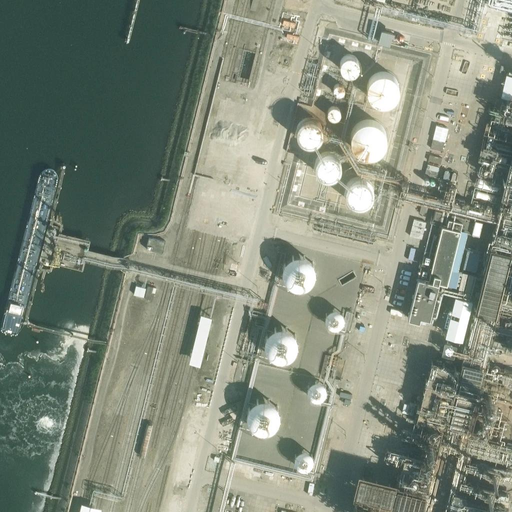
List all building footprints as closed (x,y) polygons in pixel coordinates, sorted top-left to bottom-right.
[(511,0),(474,0),(468,32),(493,37),(493,34),(511,38),(511,0)] [(244,45),(243,50),(237,74),(233,73),(230,83),(248,87),(257,48),(244,45)] [(360,62),(360,60),(360,58),(358,55),(356,53),(354,53),(350,52),(347,53),(344,55),(343,57),(342,58),(342,62),(342,66),(345,68),(346,70),(348,71),(351,71),(354,71),(356,70),(357,69),(360,66),(360,62)] [(399,85),(399,82),(398,79),(396,77),(395,75),(393,73),(390,71),(388,70),(384,69),(381,70),(378,71),(375,72),(373,74),(371,76),(369,79),(368,82),(368,85),(368,87),(369,91),(370,93),(372,96),(375,98),(377,99),(382,101),(385,100),(388,100),(392,98),(394,97),(396,94),(397,92),(398,89),(399,85)] [(511,73),(507,72),(480,155),(492,155),(487,149),(492,145),(509,150),(501,156),(501,162),(504,166),(505,177),(511,179),(511,73)] [(347,91),(347,90),(346,87),(346,85),(344,83),(342,82),(341,81),(337,81),(335,81),(333,82),(331,84),(329,87),(328,89),(328,91),(329,93),(329,94),(332,97),(333,98),(335,99),(338,100),(341,99),(344,97),(346,94),(347,91)] [(341,116),(341,114),(341,112),(339,109),(336,107),(332,106),(329,107),(327,108),(325,109),(323,112),(323,114),(323,116),(323,118),(323,120),(325,122),(328,124),(331,125),(335,125),(338,123),(340,120),(341,116)] [(315,115),(296,123),(305,144),(324,136),(315,115)] [(387,135),(387,131),(386,129),(385,126),(383,123),(380,121),(377,119),(375,118),(371,118),(368,118),(364,119),(361,120),(359,122),(357,124),(355,128),(354,130),(353,134),(353,138),(354,141),(356,144),(358,147),(361,149),(364,151),(367,152),(370,152),(374,152),(377,151),(380,149),(383,147),(384,144),(386,141),(387,138),(387,135)] [(342,163),(342,162),(341,159),(341,158),(340,155),(339,154),(337,152),(334,151),(332,150),(330,150),(327,150),(325,150),(322,152),(321,153),(319,154),(318,157),(317,159),(317,162),(317,164),(318,167),(319,169),(320,170),(322,172),(324,173),(326,174),(329,175),(331,174),(334,174),(338,171),(339,170),(340,168),(341,165),(342,163)] [(428,161),(440,164),(442,158),(429,155),(428,161)] [(424,175),(436,178),(438,172),(426,169),(424,175)] [(374,189),(374,188),(374,186),(373,184),(372,181),(370,179),(368,178),(366,177),(364,176),(362,176),(359,176),(357,177),(354,178),(353,179),(351,182),(350,183),(349,186),(349,188),(349,190),(350,193),(351,195),(352,197),(356,199),(359,200),(361,201),(363,201),(366,200),(368,199),(370,198),(372,196),(373,194),(374,191),(374,189)] [(455,180),(443,177),(438,194),(450,198),(455,180)] [(461,230),(465,231),(478,235),(482,222),(435,210),(425,248),(418,278),(408,318),(419,321),(421,316),(430,318),(439,280),(457,285),(461,269),(452,267),(461,230)] [(422,238),(426,221),(414,218),(409,235),(422,238)] [(162,253),(165,242),(149,238),(146,249),(162,253)] [(317,270),(317,269),(317,266),(316,262),(314,259),(312,257),(310,255),(306,253),(303,252),(300,252),(297,252),(294,253),(291,255),(288,257),(286,259),(284,262),(283,266),(283,269),(283,272),(284,275),(286,278),(288,281),(290,283),(293,285),(296,286),(299,286),(303,286),(306,285),(310,284),(312,282),(314,279),(316,276),(317,273),(317,270)] [(150,300),(153,288),(148,286),(144,298),(150,300)] [(346,317),(346,316),(345,312),(343,310),(341,308),(337,307),(333,307),(332,308),(330,310),(328,312),(327,316),(327,318),(328,320),(330,323),(332,324),(334,325),(336,325),(339,325),(341,324),(342,323),(344,321),(345,320),(346,317)] [(200,314),(189,362),(199,365),(211,316),(200,314)] [(299,342),(299,341),(299,338),(298,335),(297,333),(295,329),(293,327),(290,326),(287,325),(283,324),(279,324),(277,325),(273,326),(271,328),(268,331),(267,334),(266,337),(265,341),(265,344),(266,347),(267,350),(270,353),(273,356),(276,357),(279,358),(282,358),(285,358),(288,357),(292,356),(294,354),(296,351),(298,348),(299,345),(299,342)] [(430,360),(420,404),(444,409),(446,403),(455,405),(457,396),(456,396),(458,387),(453,386),(455,377),(450,375),(452,365),(430,360)] [(328,389),(327,386),(325,383),(323,381),(319,380),(318,380),(315,380),(312,382),(310,385),(309,388),(309,391),(310,392),(312,395),(314,397),(316,398),(318,398),(321,398),(322,397),(325,395),(327,392),(328,389)] [(281,413),(281,410),(280,406),(279,404),(277,401),(274,399),(272,398),(269,396),(265,396),(262,396),(258,397),(255,399),(252,401),(250,403),(248,406),(247,410),(247,413),(247,416),(248,420),(250,422),(252,425),(255,427),(258,429),(260,430),(264,430),(267,430),(270,429),(273,428),(276,425),(278,423),(280,420),(281,417),(281,413)] [(314,458),(314,456),(314,454),(312,451),(309,449),(306,448),(302,449),(299,451),(297,454),(296,457),(296,460),(297,462),(298,464),(301,466),(305,467),(308,466),(311,465),(313,461),(314,458)] [(503,511),(506,492),(496,491),(495,497),(492,497),(491,505),(485,504),(484,511),(503,511)]
